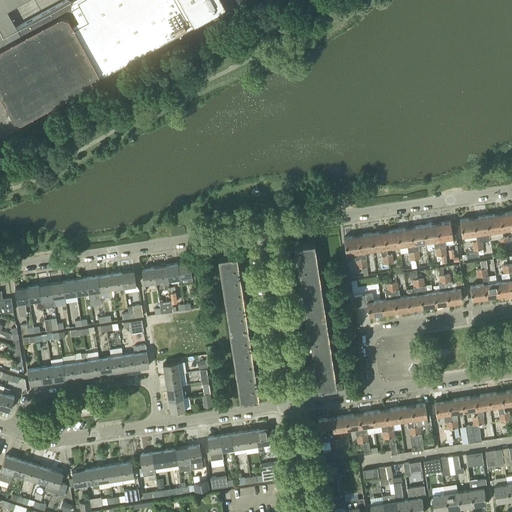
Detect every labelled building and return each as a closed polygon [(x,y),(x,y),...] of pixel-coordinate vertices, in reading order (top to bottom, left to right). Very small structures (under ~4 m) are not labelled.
[(0,0),(0,94),(14,119),(21,121),(97,80),(98,77),(99,78),(226,8),(222,0),(72,0),(71,0),(65,0),(16,27),(7,10),(25,0),(0,0)] [(502,230),(511,228),(511,211),(500,213),(502,230)] [(500,213),(487,215),(489,232),(502,230),(500,213)] [(473,217),(476,234),(477,241),(490,239),(489,232),(487,215),(473,217)] [(476,234),(473,217),(460,219),(462,236),(476,234)] [(441,255),(445,255),(446,255),(445,246),(445,245),(453,243),(450,221),(436,223),(441,255)] [(423,225),(426,242),(433,240),(435,248),(437,262),(440,261),(440,264),(442,263),(441,255),(436,223),(423,225)] [(419,250),(418,243),(426,242),(423,225),(410,227),(415,259),(420,259),(419,250)] [(410,260),(415,259),(410,227),(397,229),(399,246),(407,244),(408,252),(409,252),(410,260)] [(397,229),(384,231),(386,248),(399,246),(397,229)] [(384,231),(370,233),(373,250),(380,248),(381,256),(382,256),(383,264),(388,263),(387,255),(386,248),(384,231)] [(370,233),(357,235),(362,268),(367,267),(365,251),(373,250),(370,233)] [(344,237),(346,253),(354,252),(355,260),(356,260),(357,268),(362,268),(357,235),(344,237)] [(299,266),(301,281),(320,278),(314,242),(296,245),(298,260),(296,261),(297,266),(299,266)] [(224,293),(242,290),(240,275),(242,274),(242,269),(239,269),(237,254),(218,257),(224,293)] [(179,263),(178,263),(180,278),(181,284),(195,282),(194,276),(192,276),(190,261),(184,262),(183,260),(179,261),(179,263)] [(180,278),(178,263),(166,265),(168,280),(180,278)] [(499,295),(511,293),(507,264),(502,265),(503,273),(501,273),(502,281),(496,282),(499,295)] [(166,265),(154,266),(156,282),(158,290),(169,288),(168,280),(166,265)] [(156,282),(154,266),(142,268),(144,284),(156,282)] [(481,269),(482,276),(483,284),(485,297),(499,295),(496,282),(495,274),(488,275),(487,268),(481,269)] [(134,270),(122,272),(124,287),(137,285),(134,270)] [(110,273),(113,288),(124,287),(122,272),(110,273)] [(100,290),(113,288),(110,273),(98,275),(100,290)] [(444,274),(449,303),(462,301),(460,288),(463,287),(461,274),(454,275),(456,288),(452,289),(451,281),(450,273),(444,274)] [(439,283),(440,291),(433,292),(435,305),(449,303),(444,274),(439,275),(440,282),(439,283)] [(98,275),(86,277),(89,292),(95,291),(96,297),(101,297),(100,290),(98,275)] [(86,277),(75,279),(77,294),(89,292),(86,277)] [(304,301),(307,317),(325,314),(320,278),(301,281),(304,296),(301,296),(302,302),(304,301)] [(413,287),(414,295),(407,296),(409,309),(422,307),(418,278),(413,279),(414,287),(413,287)] [(433,292),(426,293),(425,285),(423,278),(418,278),(422,307),(435,305),(433,292)] [(75,279),(63,280),(65,296),(77,294),(75,279)] [(63,280),(51,282),(53,297),(65,296),(63,280)] [(39,284),(41,299),(42,307),(54,306),(53,297),(51,282),(39,284)] [(391,283),(395,311),(409,309),(407,296),(400,297),(398,289),(397,282),(391,283)] [(380,300),(382,313),(395,311),(391,283),(386,283),(388,291),(385,291),(386,299),(380,300)] [(39,284),(27,286),(29,301),(41,299),(39,284)] [(472,299),(485,297),(483,284),(470,286),(472,299)] [(25,302),(29,301),(27,286),(15,288),(17,303),(19,314),(22,316),(27,315),(25,302)] [(0,304),(3,306),(4,312),(13,311),(13,307),(11,297),(3,298),(1,290),(0,289),(0,304)] [(229,329),(248,326),(245,310),(248,310),(247,305),(244,305),(242,290),(224,293),(229,329)] [(354,296),(356,308),(367,306),(369,315),(382,313),(380,300),(373,301),(372,293),(354,296)] [(161,313),(160,302),(159,299),(146,301),(148,315),(161,313)] [(171,300),(160,302),(161,313),(172,311),(172,306),(171,300)] [(128,312),(129,318),(143,316),(141,304),(133,305),(134,311),(128,312)] [(310,338),(312,353),(331,350),(325,314),(307,317),(309,332),(307,333),(308,338),(310,338)] [(49,318),(51,330),(58,329),(57,323),(56,317),(49,318)] [(142,319),(129,321),(130,327),(131,333),(144,331),(142,319)] [(22,335),(34,333),(33,326),(28,327),(27,323),(20,324),(22,335)] [(250,341),(248,326),(229,329),(235,365),(253,362),(251,347),(253,346),(252,341),(250,341)] [(146,344),(133,346),(134,352),(135,352),(137,367),(144,366),(149,366),(146,344)] [(336,386),(331,350),(312,353),(315,369),(312,369),(313,374),(316,374),(318,389),(336,386)] [(77,377),(89,375),(87,360),(86,352),(80,353),(81,361),(75,362),(77,377)] [(135,352),(134,352),(123,354),(125,369),(137,367),(135,352)] [(113,371),(125,369),(123,354),(111,356),(113,371)] [(113,371),(111,356),(99,358),(101,373),(113,371)] [(99,358),(91,359),(87,360),(89,375),(101,373),(99,358)] [(163,364),(165,376),(180,373),(178,361),(163,364)] [(77,377),(75,362),(63,363),(66,378),(77,377)] [(253,362),(235,365),(240,401),(259,398),(256,382),(259,382),(258,377),(255,377),(253,362)] [(66,378),(63,363),(51,365),(54,380),(66,378)] [(54,380),(51,365),(40,367),(42,382),(54,380)] [(40,367),(27,369),(30,384),(42,382),(40,367)] [(207,368),(199,369),(201,382),(209,380),(207,368)] [(165,376),(167,388),(182,385),(180,373),(165,376)] [(167,388),(168,399),(184,397),(182,385),(167,388)] [(511,403),(511,389),(501,391),(503,405),(511,403)] [(503,405),(501,391),(488,393),(490,407),(497,406),(500,421),(505,420),(504,412),(503,405)] [(2,392),(0,399),(0,407),(9,411),(14,396),(2,392)] [(210,393),(204,394),(202,394),(204,408),(212,407),(210,393)] [(476,409),(478,416),(479,424),(484,423),(483,416),(482,408),(490,407),(488,393),(474,395),(476,409)] [(474,395),(461,397),(463,411),(476,409),(474,395)] [(184,397),(168,399),(170,412),(185,409),(184,397)] [(461,397),(448,399),(452,428),(458,427),(456,412),(463,411),(461,397)] [(445,429),(447,442),(453,441),(451,428),(452,428),(448,399),(435,402),(437,415),(444,414),(445,422),(446,422),(447,429),(445,429)] [(425,403),(411,405),(418,450),(424,449),(421,433),(420,425),(428,424),(425,403)] [(412,451),(418,450),(411,405),(398,407),(400,420),(407,419),(408,427),(409,427),(410,435),(411,441),(412,451)] [(398,407),(385,409),(389,438),(392,454),(398,453),(396,441),(395,441),(393,429),(394,429),(392,422),(400,420),(398,407)] [(385,409),(372,411),(374,425),(381,423),(382,431),(383,439),(389,438),(385,409)] [(358,413),(363,442),(365,454),(370,453),(368,442),(367,433),(366,426),(374,425),(372,411),(358,413)] [(358,413),(345,415),(347,429),(354,427),(356,435),(357,443),(363,442),(358,413)] [(340,430),(347,429),(345,415),(332,417),(336,446),(342,445),(341,437),(340,430)] [(466,426),(467,432),(468,442),(481,440),(479,424),(478,416),(472,417),(473,425),(466,426)] [(338,456),(336,446),(332,417),(318,419),(322,441),(330,440),(331,447),(332,447),(332,451),(324,452),(325,458),(338,456)] [(263,444),(270,443),(267,427),(255,429),(258,444),(259,452),(264,451),(263,444)] [(258,444),(255,429),(243,431),(246,446),(258,444)] [(246,446),(243,431),(231,433),(234,448),(246,446)] [(220,435),(222,450),(234,448),(231,433),(220,435)] [(207,437),(209,452),(210,460),(223,458),(222,450),(220,435),(207,437)] [(200,444),(187,446),(190,461),(191,469),(203,467),(200,444)] [(191,469),(190,461),(187,446),(175,448),(178,463),(179,471),(191,469)] [(509,447),(507,447),(501,448),(504,466),(511,464),(511,459),(509,447)] [(175,448),(163,450),(166,465),(178,463),(175,448)] [(163,450),(152,451),(154,467),(166,465),(163,450)] [(495,450),(492,450),(485,451),(487,465),(497,463),(495,450)] [(155,473),(154,467),(152,451),(140,453),(143,475),(155,473)] [(466,454),(467,464),(483,462),(482,451),(466,454)] [(12,472),(17,458),(5,454),(0,470),(0,479),(9,482),(12,472)] [(452,456),(454,466),(454,468),(455,473),(464,472),(463,467),(460,467),(458,455),(452,456)] [(440,458),(441,468),(442,476),(451,474),(450,469),(448,456),(440,458)] [(24,476),(28,462),(17,458),(12,472),(24,476)] [(132,461),(119,463),(122,478),(134,476),(132,461)] [(40,465),(28,462),(24,476),(35,480),(40,465)] [(403,463),(404,464),(405,476),(406,481),(415,479),(414,474),(411,475),(409,462),(403,463)] [(119,463),(108,465),(110,480),(122,478),(119,463)] [(40,465),(35,480),(47,483),(51,469),(40,465)] [(110,480),(108,465),(96,467),(98,481),(110,480)] [(339,465),(335,466),(326,467),(327,475),(340,473),(339,465)] [(76,467),(77,470),(72,470),(74,485),(86,483),(84,468),(84,466),(76,467)] [(96,467),(84,468),(86,483),(98,481),(96,467)] [(378,467),(363,469),(364,479),(379,477),(378,467)] [(263,480),(265,480),(275,478),(273,468),(261,470),(263,480)] [(51,469),(47,483),(45,489),(64,495),(67,484),(60,482),(63,472),(51,469)] [(227,486),(227,480),(226,474),(210,477),(212,488),(227,486)] [(392,478),(395,493),(397,511),(410,511),(409,498),(403,499),(400,481),(402,481),(401,477),(392,478)] [(162,478),(156,479),(158,488),(164,487),(162,478)] [(469,480),(470,488),(473,505),(485,503),(486,503),(484,487),(487,486),(485,478),(477,479),(469,480)] [(194,491),(206,489),(209,488),(208,481),(193,483),(194,491)] [(507,482),(494,484),(497,502),(497,501),(510,499),(507,482)] [(124,490),(126,501),(140,499),(138,488),(124,490)] [(461,507),(473,505),(470,488),(458,490),(461,507)] [(458,490),(445,492),(448,509),(461,507),(458,490)] [(448,509),(445,492),(432,494),(434,511),(435,511),(448,509)] [(397,511),(395,493),(383,495),(382,494),(383,502),(384,511),(397,511)] [(409,498),(410,511),(424,511),(422,496),(409,498)] [(89,499),(89,500),(90,506),(101,505),(100,497),(89,499)] [(345,500),(346,508),(346,511),(364,511),(366,511),(364,497),(345,500)] [(90,506),(89,500),(79,502),(81,511),(84,511),(91,510),(90,506)] [(384,511),(383,502),(370,504),(371,511),(384,511)]
